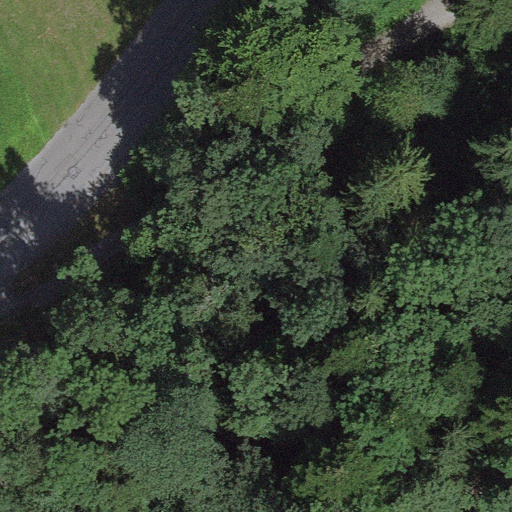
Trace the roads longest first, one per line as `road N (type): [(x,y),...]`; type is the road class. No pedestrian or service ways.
road 1 (track): [(450,0),(2,280)]
road 2 (unclassified): [(209,0),(0,282)]
road 3 (track): [(511,364),(463,511)]
